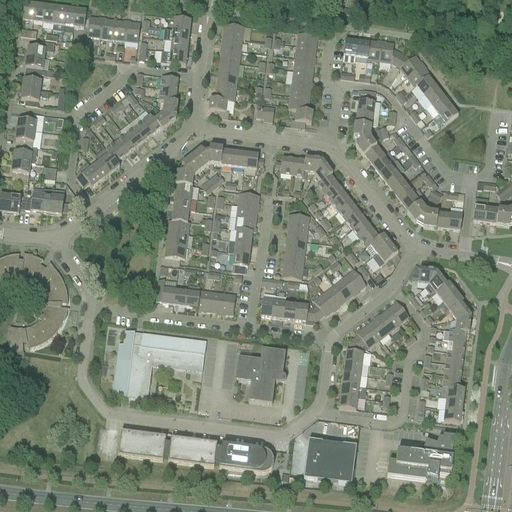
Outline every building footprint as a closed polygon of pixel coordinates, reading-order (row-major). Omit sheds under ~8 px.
[(33,25),(35,7),(24,6),(22,24),(33,25)] [(43,26),(45,9),(35,7),(33,25),(43,26)] [(53,28),(55,10),(45,9),(43,26),(52,28),(53,28)] [(63,29),(65,11),(55,10),(53,28),(52,28),(51,33),(62,35),(62,29),(63,29)] [(73,30),(75,13),(65,11),(63,29),(73,30)] [(86,14),(75,13),(73,30),(83,32),(86,14)] [(99,42),(102,22),(89,21),(86,40),(99,42)] [(189,35),(190,23),(174,21),(172,33),(189,35)] [(112,43),(114,24),(102,22),(99,42),(112,43)] [(124,45),(127,25),(114,24),(112,43),(124,45)] [(140,27),(127,25),(124,45),(137,47),(140,27)] [(242,43),(244,30),(224,28),(222,40),(242,43)] [(188,46),(189,35),(172,33),(163,32),(162,43),(171,44),(188,46)] [(315,52),(317,39),(297,37),(296,49),(315,52)] [(240,55),(242,43),(222,40),(221,53),(240,55)] [(355,60),(357,45),(345,43),(343,58),(354,60),(355,60)] [(186,58),(188,46),(171,44),(170,56),(186,58)] [(378,65),(381,45),(369,44),(369,46),(367,61),(366,64),(378,65)] [(53,56),(54,47),(33,45),(32,50),(27,50),(26,60),(44,62),(45,55),(53,56)] [(369,46),(357,45),(355,60),(367,61),(369,46)] [(393,47),(381,45),(378,65),(391,67),(395,69),(402,57),(393,52),(393,47)] [(314,64),(315,53),(315,52),(296,49),(294,62),(314,64)] [(239,68),(240,55),(221,53),(219,65),(239,68)] [(185,69),(186,58),(170,56),(161,55),(160,66),(185,69)] [(411,62),(402,57),(395,69),(399,72),(406,81),(422,69),(415,59),(411,62)] [(41,78),(42,73),(44,62),(26,60),(24,71),(25,71),(25,76),(41,78)] [(312,77),(314,64),(294,62),(293,74),(312,77)] [(237,80),(239,68),(219,65),(218,78),(237,80)] [(430,79),(422,69),(406,81),(414,91),(428,80),(430,79)] [(311,89),(312,78),(312,77),(293,74),(291,87),(311,89)] [(40,84),(41,78),(25,76),(24,82),(23,82),(22,92),(39,94),(41,84),(40,84)] [(236,93),(237,80),(218,78),(216,90),(236,93)] [(161,80),(160,90),(159,92),(176,94),(177,83),(161,80)] [(435,89),(428,80),(414,91),(416,90),(423,99),(435,89)] [(309,102),(311,89),(291,87),(290,99),(309,102)] [(430,108),(443,99),(435,89),(423,99),(430,108)] [(234,106),(236,93),(216,90),(215,103),(214,103),(226,104),(226,105),(234,106)] [(48,95),(39,94),(22,92),(20,103),(25,103),(25,109),(37,110),(38,105),(39,99),(41,100),(41,101),(47,102),(48,95)] [(175,105),(176,94),(159,92),(158,104),(164,104),(175,105)] [(372,118),(374,106),(374,100),(374,96),(361,94),(361,98),(360,104),(359,104),(357,116),(372,118)] [(399,95),(394,99),(398,104),(403,100),(399,95)] [(130,97),(126,101),(129,105),(134,102),(130,97)] [(307,114),(309,103),(309,102),(290,99),(288,113),(296,114),(296,113),(307,115),(307,114)] [(450,108),(443,99),(430,108),(438,118),(450,108)] [(406,104),(403,100),(398,104),(401,108),(406,104)] [(123,110),(127,107),(124,102),(114,110),(118,114),(122,120),(125,118),(120,112),(123,110)] [(133,110),(138,106),(134,102),(129,105),(133,110)] [(225,116),(226,105),(226,104),(214,103),(215,103),(210,102),(208,114),(214,115),(213,121),(227,122),(228,116),(225,116)] [(177,106),(175,105),(164,104),(162,115),(175,123),(177,106)] [(457,118),(450,108),(438,118),(434,121),(441,131),(457,118)] [(266,123),(268,111),(257,110),(255,121),(266,123)] [(312,115),(307,114),(307,115),(296,113),(296,114),(294,125),(291,124),(290,130),(304,132),(305,126),(311,127),(312,115)] [(414,114),(409,118),(412,122),(417,119),(414,114)] [(162,133),(175,123),(162,115),(154,122),(161,131),(160,131),(162,133)] [(371,130),(372,118),(357,116),(355,128),(371,130)] [(35,124),(36,119),(24,117),(23,123),(18,122),(17,133),(34,135),(35,124)] [(154,122),(151,118),(141,125),(152,138),(160,131),(161,131),(154,122)] [(105,124),(101,119),(97,123),(100,128),(105,124)] [(421,123),(417,119),(412,122),(416,127),(421,123)] [(100,128),(97,123),(92,127),(95,132),(100,128)] [(152,138),(141,125),(132,132),(142,145),(152,138)] [(376,149),(371,142),(373,142),(372,137),(369,138),(371,130),(355,128),(354,127),(353,140),(358,141),(359,145),(355,149),(363,159),(364,159),(376,149)] [(142,145),(132,132),(123,139),(134,152),(142,145)] [(33,145),(34,135),(17,133),(15,143),(20,144),(19,149),(32,151),(32,145),(33,145)] [(428,133),(423,137),(427,142),(432,138),(428,133)] [(134,152),(123,139),(114,146),(124,159),(134,152)] [(402,144),(398,140),(393,144),(397,148),(402,144)] [(405,149),(402,144),(397,148),(400,153),(405,149)] [(124,159),(114,146),(105,153),(108,157),(109,157),(115,166),(116,165),(124,159)] [(34,167),(36,151),(19,149),(19,155),(14,154),(12,165),(30,167),(34,167)] [(371,168),(383,159),(376,149),(364,159),(371,168)] [(222,153),(222,152),(209,150),(209,156),(204,157),(201,153),(181,168),(184,173),(182,177),(176,176),(175,189),(176,189),(191,191),(192,183),(194,184),(197,180),(195,178),(207,168),(208,171),(212,170),(212,167),(220,168),(222,153)] [(234,155),(222,153),(220,168),(232,170),(234,155)] [(244,171),(246,156),(234,155),(232,170),(244,171)] [(383,159),(371,168),(378,178),(395,164),(388,155),(383,159)] [(258,158),(246,156),(244,171),(256,173),(257,168),(263,169),(263,163),(257,162),(258,158)] [(119,170),(116,165),(115,166),(109,157),(108,157),(99,164),(110,177),(119,170)] [(416,163),(413,159),(412,159),(408,163),(411,167),(416,163)] [(291,179),(293,162),(282,161),(281,166),(275,165),(274,171),(280,172),(280,177),(291,179)] [(314,176),(322,163),(305,161),(304,164),(305,164),(303,175),(304,175),(314,176)] [(305,164),(304,164),(293,162),(291,179),(303,180),(304,175),(303,175),(305,164)] [(332,177),(322,163),(314,176),(321,185),(317,188),(317,189),(330,178),(332,177)] [(420,168),(416,163),(411,167),(415,172),(420,168)] [(110,177),(99,164),(91,171),(101,184),(110,177)] [(403,174),(396,164),(395,164),(378,178),(386,187),(398,178),(403,174)] [(29,177),(30,167),(12,165),(11,175),(12,175),(11,181),(15,181),(28,183),(28,177),(29,177)] [(101,184),(91,171),(87,167),(83,170),(87,174),(81,178),(80,176),(75,180),(84,191),(88,187),(91,191),(101,184)] [(337,187),(330,178),(317,189),(324,198),(337,187)] [(393,197),(405,187),(398,178),(386,187),(393,197)] [(431,182),(427,178),(422,182),(426,186),(431,182)] [(215,191),(224,185),(220,180),(211,186),(215,191)] [(434,187),(431,182),(426,186),(429,191),(434,187)] [(207,198),(215,191),(211,186),(203,193),(207,198)] [(344,196),(337,187),(324,198),(331,207),(344,196)] [(400,206),(412,196),(405,187),(393,197),(400,206)] [(198,191),(191,191),(176,189),(174,201),(190,203),(196,203),(198,191)] [(508,195),(504,191),(500,194),(504,199),(508,195)] [(51,217),(54,194),(53,194),(43,193),(43,198),(40,216),(51,217)] [(64,195),(54,194),(51,217),(61,218),(64,195)] [(504,199),(500,194),(496,197),(499,202),(504,199)] [(351,205),(344,196),(331,207),(338,215),(351,205)] [(408,216),(420,206),(412,196),(400,206),(408,215),(408,216)] [(0,215),(8,216),(10,199),(0,197),(0,215)] [(26,201),(24,213),(30,214),(40,216),(43,198),(32,197),(32,202),(26,201)] [(257,212),(259,199),(239,197),(237,209),(257,212)] [(24,213),(26,201),(21,200),(10,199),(8,216),(18,218),(19,213),(24,213)] [(306,208),(311,204),(307,199),(303,203),(306,208)] [(173,212),(188,214),(190,203),(174,201),(173,212)] [(475,202),(472,224),(484,226),(486,211),(487,203),(475,202)] [(358,214),(351,205),(338,215),(345,224),(358,214)] [(312,215),(316,211),(313,206),(308,210),(312,215)] [(435,231),(437,216),(429,215),(430,213),(426,210),(425,212),(420,206),(408,216),(408,215),(407,216),(415,226),(419,223),(423,225),(422,231),(435,233),(435,231)] [(256,224),(257,212),(237,209),(236,221),(256,224)] [(511,210),(511,212),(510,209),(505,211),(506,213),(498,212),(496,227),(496,229),(509,230),(509,224),(511,223),(511,210)] [(496,227),(498,212),(486,211),(484,226),(496,227)] [(187,226),(188,214),(173,212),(171,224),(187,226)] [(317,222),(322,218),(318,214),(314,217),(317,222)] [(365,223),(358,214),(345,224),(352,233),(365,223)] [(447,233),(449,217),(437,216),(435,231),(447,233)] [(459,234),(461,219),(449,217),(447,233),(459,234)] [(219,230),(220,224),(220,222),(224,222),(224,220),(214,218),(213,229),(219,230)] [(307,233),(309,221),(289,218),(288,231),(307,233)] [(254,236),(256,224),(236,221),(234,233),(236,234),(236,233),(252,235),(252,236),(254,236)] [(319,225),(323,229),(328,226),(324,221),(319,225)] [(372,232),(365,223),(352,233),(359,242),(372,232)] [(187,226),(171,224),(169,224),(167,236),(188,238),(189,226),(187,226)] [(331,231),(328,226),(323,229),(327,234),(331,231)] [(306,246),(307,233),(288,231),(286,243),(306,246)] [(379,241),(372,232),(359,242),(366,252),(369,249),(379,241)] [(250,247),(252,236),(252,235),(236,233),(236,234),(235,245),(250,247)] [(186,251),(188,238),(167,236),(166,248),(186,251)] [(377,257),(390,247),(383,238),(379,241),(369,249),(366,252),(373,260),(376,258),(377,257)] [(330,243),(333,247),(338,244),(334,239),(330,243)] [(304,259),(306,246),(286,243),(284,256),(304,259)] [(342,249),(338,244),(333,247),(337,252),(342,249)] [(249,259),(250,247),(235,245),(235,246),(228,245),(227,256),(233,257),(249,259)] [(397,256),(390,247),(377,257),(376,258),(371,261),(378,271),(385,266),(389,270),(393,267),(390,262),(397,256)] [(184,263),(186,251),(166,248),(164,260),(184,263)] [(56,275),(54,272),(54,271),(49,265),(45,271),(39,267),(41,263),(43,264),(43,263),(41,262),(39,261),(34,260),(32,259),(32,258),(24,257),(23,256),(22,264),(19,264),(18,258),(19,258),(19,257),(14,257),(9,258),(5,259),(1,261),(0,261),(0,285),(1,284),(5,282),(10,280),(14,279),(18,279),(18,277),(20,277),(20,279),(25,280),(30,282),(30,283),(34,286),(36,282),(38,284),(37,286),(40,289),(43,293),(44,298),(45,302),(45,307),(46,307),(46,309),(45,309),(44,311),(43,315),(42,318),(40,318),(37,322),(41,324),(39,326),(38,325),(34,328),(29,331),(25,332),(23,332),(23,333),(20,333),(20,332),(15,332),(9,331),(7,344),(8,344),(10,345),(9,354),(6,353),(6,354),(23,357),(24,356),(23,356),(22,346),(26,346),(27,351),(29,351),(31,351),(35,350),(40,348),(44,346),(48,343),(51,340),(55,337),(58,333),(60,329),(63,325),(64,320),(66,321),(67,312),(68,312),(60,311),(61,307),(66,307),(67,307),(67,303),(67,299),(66,294),(65,290),(63,286),(61,282),(59,278),(56,275)] [(302,271),(304,259),(284,256),(283,269),(302,271)] [(346,259),(350,264),(355,260),(351,256),(346,259)] [(247,271),(249,259),(233,257),(231,275),(245,277),(245,271),(247,271)] [(358,265),(355,260),(350,264),(354,269),(358,265)] [(301,284),(302,271),(283,269),(281,281),(301,284)] [(364,282),(369,278),(361,269),(357,273),(364,282)] [(428,287),(436,274),(419,272),(418,279),(412,278),(411,284),(417,285),(417,286),(428,287)] [(365,289),(359,281),(353,273),(343,281),(355,297),(365,289)] [(446,288),(446,287),(436,274),(428,287),(427,289),(424,292),(428,297),(425,300),(427,303),(436,297),(435,296),(446,288)] [(343,281),(342,281),(343,282),(333,289),(345,305),(355,297),(343,281)] [(275,290),(276,284),(261,282),(260,289),(274,291),(274,290),(275,290)] [(173,309),(175,293),(163,292),(164,284),(158,283),(155,304),(161,305),(161,307),(173,309)] [(448,285),(446,287),(446,288),(435,296),(436,297),(442,305),(455,295),(448,285)] [(345,305),(333,289),(323,297),(335,312),(345,305)] [(185,310),(187,295),(175,293),(173,309),(185,310)] [(208,316),(211,296),(199,294),(198,296),(196,312),(196,314),(208,316)] [(196,312),(198,296),(187,295),(185,310),(196,312)] [(410,295),(405,299),(412,307),(417,304),(410,295)] [(463,304),(455,295),(442,305),(443,306),(448,313),(449,314),(460,306),(463,304)] [(220,317),(223,297),(211,296),(208,316),(220,317)] [(235,299),(225,297),(223,297),(220,317),(233,319),(235,299)] [(335,312),(323,297),(313,305),(316,309),(312,312),(316,324),(323,318),(325,320),(335,312)] [(262,303),(260,320),(271,321),(273,305),(262,303)] [(420,309),(417,304),(412,307),(416,312),(420,309)] [(283,323),(285,306),(273,305),(271,321),(283,323)] [(396,305),(386,313),(398,329),(408,321),(396,305)] [(294,324),(296,308),(285,306),(283,323),(294,324)] [(470,319),(460,306),(449,314),(456,323),(470,319)] [(316,324),(312,312),(307,311),(308,309),(296,308),(294,324),(305,325),(306,323),(316,324)] [(422,321),(427,317),(423,312),(419,316),(422,321)] [(398,329),(386,313),(376,321),(388,337),(398,329)] [(468,336),(470,319),(456,323),(455,334),(466,335),(466,336),(468,336)] [(432,324),(429,320),(424,323),(428,328),(432,324)] [(388,337),(376,321),(366,329),(378,344),(388,337)] [(378,344),(366,329),(356,337),(357,339),(350,345),(361,352),(361,351),(365,348),(368,352),(378,344)] [(464,347),(466,336),(466,335),(455,334),(449,333),(449,335),(448,345),(464,347)] [(206,345),(142,337),(142,340),(134,339),(134,336),(125,335),(123,348),(119,347),(112,399),(147,404),(152,369),(202,376),(206,345)] [(391,340),(395,345),(401,340),(397,335),(391,340)] [(370,358),(362,357),(363,356),(360,356),(361,352),(350,345),(348,355),(346,354),(344,366),(361,368),(369,369),(370,358)] [(463,358),(464,347),(448,345),(446,356),(463,358)] [(250,386),(248,405),(271,408),(274,385),(278,385),(281,386),(283,386),(284,385),(285,384),(285,382),(285,381),(285,379),(283,378),(282,378),(285,355),(261,352),(260,363),(238,361),(235,384),(250,386)] [(461,369),(463,358),(446,356),(445,367),(461,369)] [(360,379),(361,368),(344,366),(343,377),(360,379)] [(460,380),(461,369),(445,367),(443,378),(460,380)] [(358,391),(360,379),(343,377),(342,388),(358,391)] [(459,392),(460,380),(443,378),(442,390),(458,392),(459,392)] [(364,392),(358,391),(342,388),(340,400),(357,402),(364,403),(365,398),(363,398),(364,392)] [(442,390),(440,401),(446,402),(462,404),(464,392),(459,392),(458,392),(442,390)] [(355,414),(356,404),(357,402),(340,400),(339,411),(355,414)] [(461,415),(462,404),(446,402),(444,413),(461,415)] [(438,412),(437,424),(459,427),(461,415),(444,413),(438,412)] [(264,453),(262,453),(222,448),(221,449),(216,449),(217,447),(170,441),(170,443),(165,442),(165,440),(120,435),(117,459),(162,464),(163,461),(168,462),(167,465),(213,471),(214,468),(219,468),(218,472),(259,477),(261,477),(264,477),(266,476),(268,475),(270,473),(271,472),(272,470),(273,467),(273,465),(273,463),(272,461),(271,459),(270,457),(268,455),(266,454),(264,453)] [(426,444),(422,454),(421,454),(421,455),(420,455),(420,456),(420,457),(421,458),(421,459),(415,459),(415,457),(397,454),(395,465),(388,464),(386,479),(425,484),(426,481),(437,484),(438,478),(449,480),(449,476),(450,476),(452,462),(451,461),(454,440),(442,438),(442,442),(438,441),(436,447),(426,444)] [(308,443),(303,482),(317,484),(317,483),(337,486),(351,488),(356,449),(342,448),(322,446),(322,445),(308,443)]
